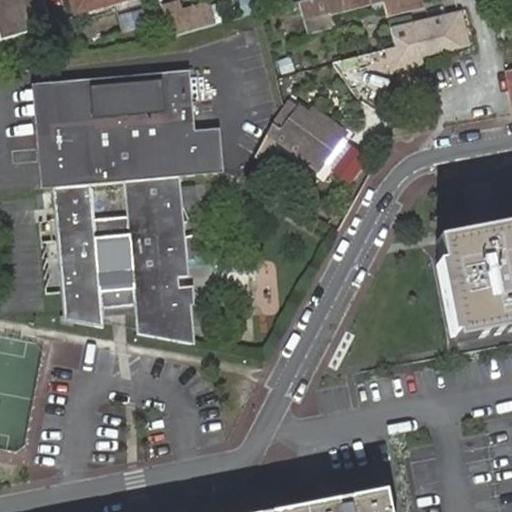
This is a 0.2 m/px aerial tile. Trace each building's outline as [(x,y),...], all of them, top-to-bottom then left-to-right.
[(0,0),(0,42),(0,44),(49,31),(41,0),(0,0)] [(70,0),(75,17),(115,6),(124,33),(148,26),(139,0),(70,0)] [(171,35),(218,24),(212,0),(183,7),(181,0),(176,0),(163,3),(171,35)] [(314,0),(299,4),(308,37),(334,30),(328,5),(341,2),(344,14),(386,2),(390,17),(420,9),(417,0),(314,0)] [(462,10),(390,27),(395,48),(384,51),(390,75),(423,67),(421,59),(470,47),(462,10)] [(176,178),(180,178),(224,174),(220,131),(195,133),(190,72),(34,85),(38,189),(53,189),(90,185),(123,182),(176,178)] [(289,104),(283,110),(271,127),(306,152),(302,159),(319,172),(323,167),(332,173),(349,185),(366,163),(350,150),(340,143),(345,136),(328,123),(323,129),(309,119),(289,104)] [(314,113),(309,119),(323,129),(328,123),(314,113)] [(306,152),(271,127),(265,139),(276,146),(277,145),(300,160),(302,159),(306,152)] [(265,139),(254,159),(263,165),(276,146),(265,139)] [(90,185),(53,189),(64,321),(102,329),(100,309),(135,306),(138,336),(192,346),(189,306),(192,305),(191,289),(176,290),(175,276),(185,275),(176,178),(123,182),(126,219),(93,222),(90,185)] [(457,338),(457,343),(511,333),(511,228),(438,243),(442,264),(436,266),(450,339),(457,338)] [(381,511),(378,497),(299,511),(381,511)]
